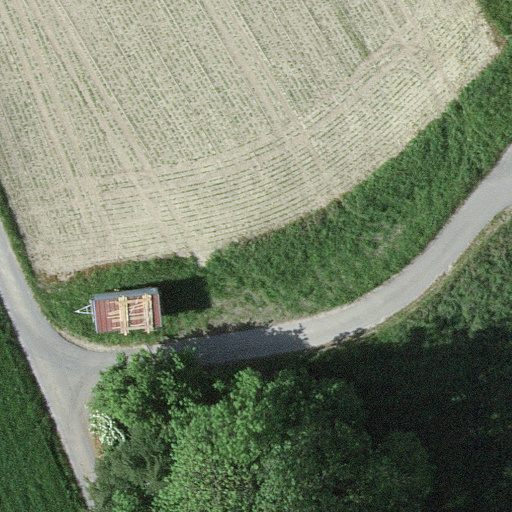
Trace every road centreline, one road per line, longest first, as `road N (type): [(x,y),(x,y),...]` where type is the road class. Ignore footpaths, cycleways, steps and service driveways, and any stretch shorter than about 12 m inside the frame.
road 1 (track): [(48,373),(274,339),(353,317),(400,292),(511,189)]
road 2 (track): [(109,511),(0,253)]
